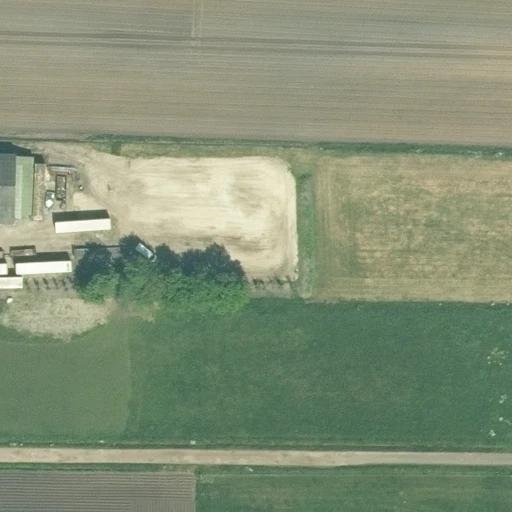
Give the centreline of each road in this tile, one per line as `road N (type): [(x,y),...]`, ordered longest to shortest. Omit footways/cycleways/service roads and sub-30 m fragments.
road 1 (track): [(0,454),(335,459)]
road 2 (unclassified): [(511,459),(335,459)]
